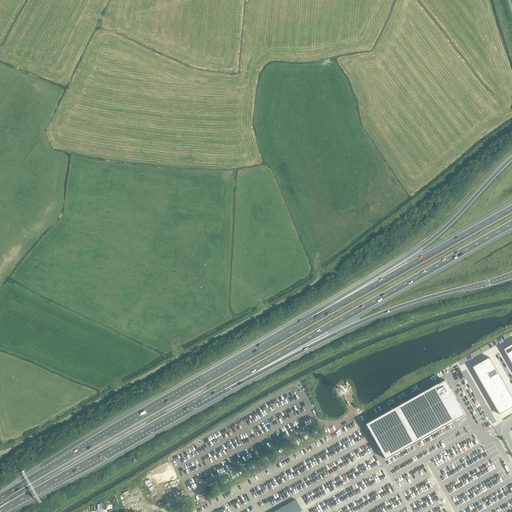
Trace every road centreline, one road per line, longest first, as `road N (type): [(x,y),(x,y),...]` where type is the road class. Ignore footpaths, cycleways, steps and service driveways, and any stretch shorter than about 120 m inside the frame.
road 1 (track): [(0,454),(305,288),(318,279),(316,268)]
road 2 (motorway): [(316,318),(0,498)]
road 3 (motorway): [(222,386),(511,224)]
road 4 (motorway): [(222,386),(381,313),(511,273)]
road 5 (motorway): [(0,511),(222,386)]
road 6 (motorway): [(511,158),(442,231),(316,318)]
road 7 (motorway): [(511,208),(316,318)]
